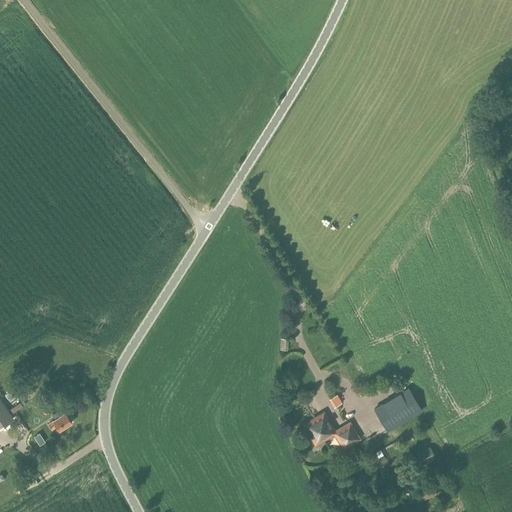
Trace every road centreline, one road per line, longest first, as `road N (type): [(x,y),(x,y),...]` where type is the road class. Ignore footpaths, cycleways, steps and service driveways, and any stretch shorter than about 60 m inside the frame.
road 1 (tertiary): [(137,511),(105,438),(109,388),(205,230)]
road 2 (unclassified): [(205,230),(30,0)]
road 3 (tertiary): [(205,230),(342,0)]
